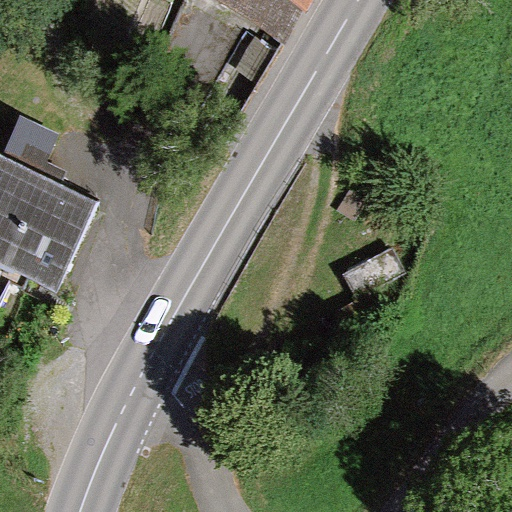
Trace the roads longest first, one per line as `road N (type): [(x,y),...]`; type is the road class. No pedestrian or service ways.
road 1 (tertiary): [(359,0),(147,365)]
road 2 (unclassified): [(400,511),(511,377)]
road 3 (unclassified): [(147,365),(191,416),(226,511)]
road 4 (tertiary): [(147,365),(80,511)]
